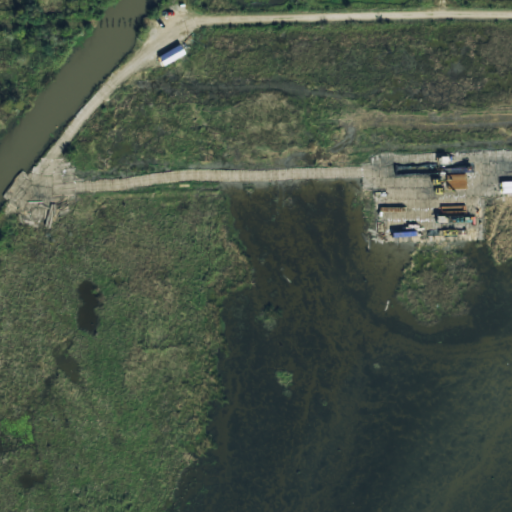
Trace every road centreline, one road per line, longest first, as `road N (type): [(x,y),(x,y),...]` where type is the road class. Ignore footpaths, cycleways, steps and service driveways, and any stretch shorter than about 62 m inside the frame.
road 1 (residential): [(177,23),(511,15)]
road 2 (residential): [(0,227),(177,23)]
